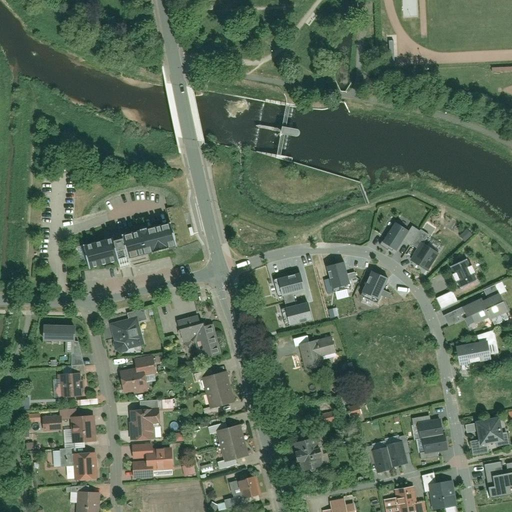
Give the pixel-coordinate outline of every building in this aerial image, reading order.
[(100,257),(172,239),(164,211),(93,230),(100,257)] [(394,225),(382,244),(396,253),(409,234),(394,225)] [(413,236),(420,240),(423,235),(417,230),(413,236)] [(422,245),(411,262),(428,272),(439,255),(422,245)] [(466,261),(449,269),(460,291),(477,282),(466,261)] [(333,293),(350,288),(343,262),(326,267),(333,293)] [(360,296),(377,304),(388,279),(372,271),(360,296)] [(278,297),(305,291),(300,273),(274,280),(278,297)] [(437,307),(453,300),(449,290),(432,297),(437,307)] [(504,309),(494,292),(477,301),(484,314),(486,319),(504,309)] [(477,301),(474,296),(457,306),(466,323),(484,314),(477,301)] [(115,345),(143,339),(139,316),(146,314),(144,302),(125,306),(126,314),(109,317),(115,345)] [(286,327),(312,320),(308,302),(282,309),(286,327)] [(455,308),(440,315),(444,325),(459,318),(455,308)] [(194,352),(217,348),(210,313),(197,316),(196,309),(173,314),(177,334),(190,331),(194,352)] [(42,340),(75,343),(76,326),(43,324),(42,340)] [(319,350),(332,347),(329,333),(307,337),(306,332),(294,334),(295,340),(281,343),(283,355),(297,352),(299,363),(321,359),(319,350)] [(487,343),(458,348),(461,368),(490,363),(487,343)] [(143,369),(153,367),(149,347),(133,351),(135,361),(116,365),(122,392),(147,386),(143,369)] [(197,402),(199,409),(217,404),(215,398),(229,394),(220,363),(208,367),(207,362),(188,367),(191,376),(200,374),(207,399),(197,402)] [(58,391),(83,390),(82,364),(57,365),(58,391)] [(127,408),(129,434),(157,432),(155,397),(136,399),(136,407),(127,408)] [(63,436),(93,434),(97,434),(96,408),(80,410),(80,403),(20,407),(21,419),(38,418),(39,430),(62,428),(63,436)] [(210,455),(212,464),(232,458),(230,451),(240,447),(232,420),(223,423),(221,414),(199,421),(201,429),(210,427),(217,452),(210,455)] [(439,417),(414,422),(416,437),(418,437),(441,433),(439,417)] [(505,440),(501,419),(478,423),(482,444),(505,440)] [(292,464),(317,458),(309,427),(284,434),(292,464)] [(441,433),(418,437),(421,453),(446,448),(444,432),(441,433)] [(129,455),(131,475),(153,472),(152,465),(172,462),(169,441),(150,443),(149,437),(131,440),(133,454),(129,455)] [(400,440),(386,444),(392,468),(406,465),(400,440)] [(66,470),(91,468),(90,446),(72,448),(71,441),(57,442),(58,460),(65,459),(66,470)] [(386,444),(371,447),(377,472),(392,468),(386,444)] [(186,475),(197,474),(196,465),(185,466),(186,475)] [(223,498),(255,488),(248,465),(222,473),(228,489),(221,491),(223,498)] [(509,485),(506,472),(486,475),(488,486),(482,487),(484,498),(504,494),(503,486),(509,485)] [(457,508),(453,481),(428,485),(433,511),(457,508)] [(96,511),(98,485),(72,483),(69,511),(96,511)] [(413,486),(393,490),(397,511),(417,511),(418,511),(413,486)] [(353,511),(351,497),(327,501),(329,510),(322,511),(321,511),(353,511)] [(252,511),(260,510),(257,499),(240,504),(242,511),(252,511)]
